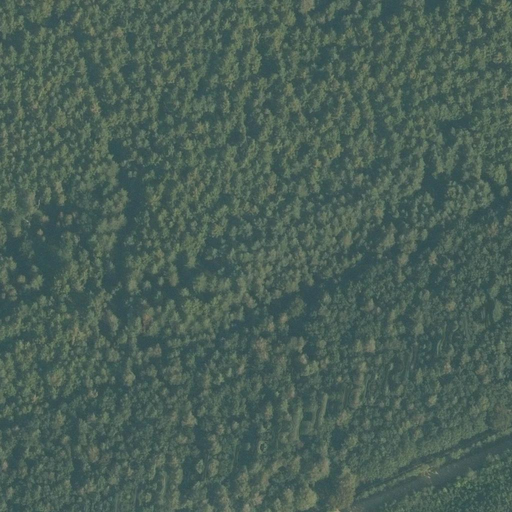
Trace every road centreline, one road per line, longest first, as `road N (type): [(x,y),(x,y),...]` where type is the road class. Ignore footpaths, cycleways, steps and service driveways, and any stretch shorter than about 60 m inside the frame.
road 1 (track): [(312,511),(511,429)]
road 2 (track): [(339,511),(511,439)]
